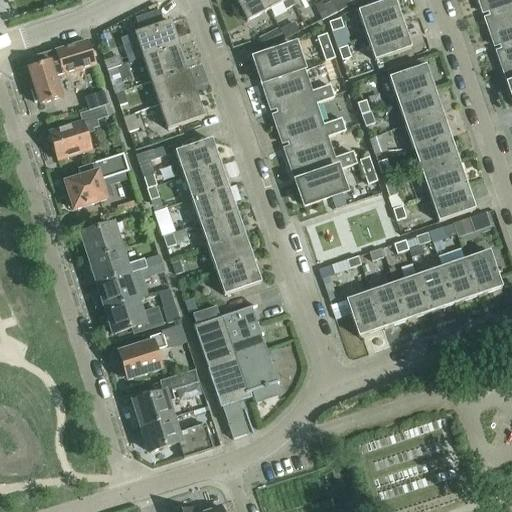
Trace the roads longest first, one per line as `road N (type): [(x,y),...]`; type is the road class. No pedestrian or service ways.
road 1 (residential): [(124,492),(0,96)]
road 2 (residential): [(330,388),(202,0)]
road 3 (residential): [(511,216),(438,0)]
road 4 (residential): [(330,388),(511,325)]
road 5 (residential): [(228,461),(275,438),(330,388)]
road 6 (residential): [(0,45),(118,0)]
